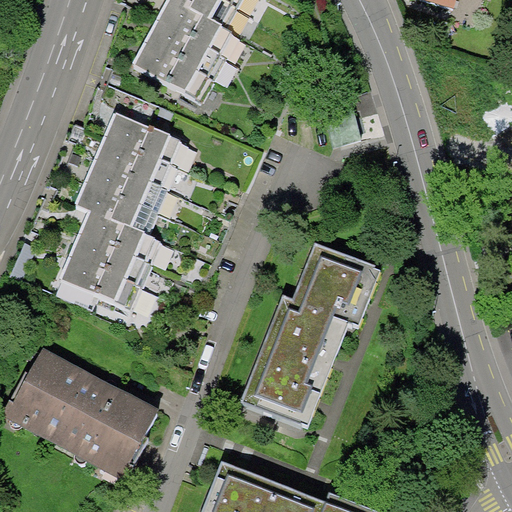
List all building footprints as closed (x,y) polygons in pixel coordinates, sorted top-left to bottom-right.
[(166,0),(129,67),(207,110),(246,41),(219,27),(233,0),(166,0)] [(460,0),(404,0),(454,19),(460,0)] [(89,210),(59,282),(128,308),(157,235),(141,228),(182,141),(114,112),(76,204),(89,210)] [(359,330),(380,279),(316,248),(293,305),(284,300),(244,404),(311,427),(347,326),(359,330)] [(42,350),(0,424),(123,489),(159,415),(42,350)] [(358,511),(326,497),(323,508),(219,465),(204,511),(358,511)]
